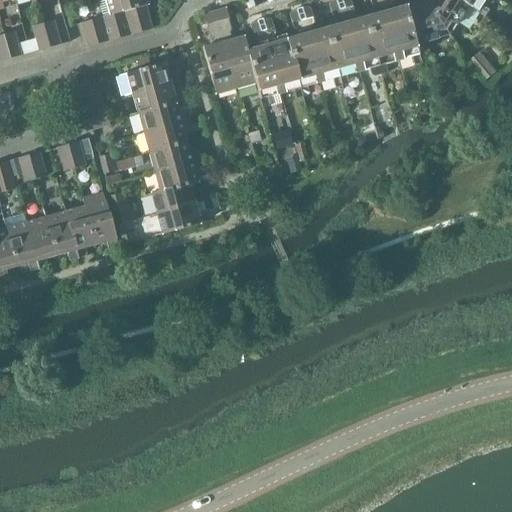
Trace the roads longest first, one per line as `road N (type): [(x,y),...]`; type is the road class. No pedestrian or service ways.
road 1 (tertiary): [(193,511),(403,417),(511,384)]
road 2 (residential): [(57,69),(158,42),(191,0)]
road 3 (residential): [(0,148),(69,127),(57,69)]
